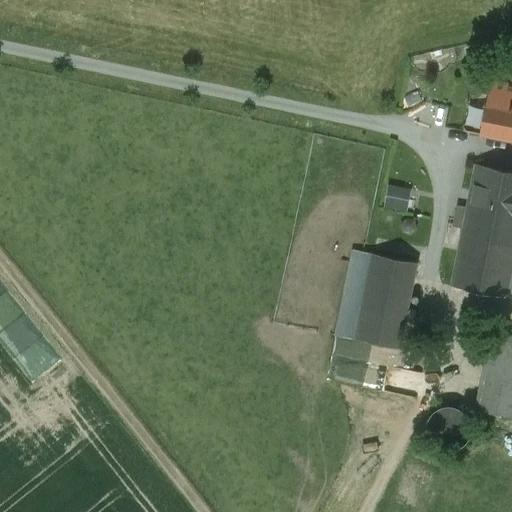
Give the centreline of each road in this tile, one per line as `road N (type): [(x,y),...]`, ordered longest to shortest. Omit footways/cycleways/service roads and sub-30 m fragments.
road 1 (track): [(201,511),(0,260)]
road 2 (track): [(367,511),(434,390)]
